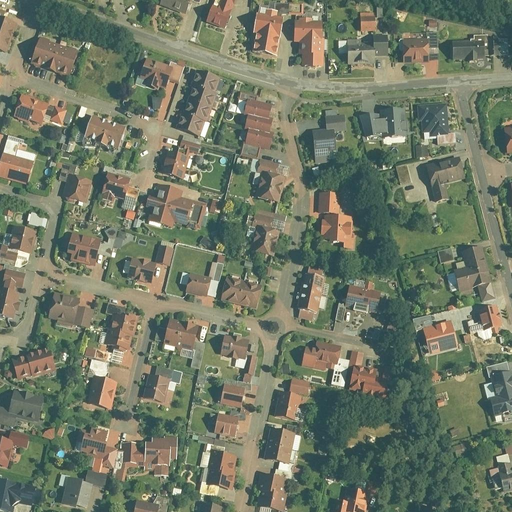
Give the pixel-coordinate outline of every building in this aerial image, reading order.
[(237,0),(215,0),(206,25),(226,32),(237,0)] [(253,54),(279,58),(285,18),(259,14),(253,54)] [(363,32),(377,31),(376,16),(362,17),(363,32)] [(304,68),(325,68),(326,39),(323,39),(324,23),(315,23),(315,19),(301,19),(301,22),(296,22),(296,43),(301,43),(300,56),(304,56),(304,68)] [(18,26),(0,20),(0,54),(7,57),(18,26)] [(430,40),(431,61),(441,60),(440,33),(430,33),(430,40)] [(376,40),(377,56),(390,56),(389,34),(376,35),(376,40)] [(486,42),(486,57),(491,57),(490,39),(490,36),(475,37),(475,42),(486,42)] [(81,53),(39,38),(29,65),(72,80),(81,53)] [(490,39),(491,57),(510,56),(509,38),(490,39)] [(351,65),(377,64),(377,56),(376,40),(350,41),(351,65)] [(404,41),(405,64),(431,63),(431,61),(430,40),(404,41)] [(455,43),(456,60),(486,59),(486,57),(486,42),(475,42),(455,43)] [(172,69),(143,58),(135,83),(163,94),(172,69)] [(221,81),(197,73),(177,132),(202,140),(221,81)] [(49,108),(22,99),(14,120),(41,130),(49,108)] [(249,132),(245,145),(273,152),(277,136),(273,135),(276,123),(271,122),(274,110),(251,104),(247,117),(250,118),(246,131),(249,132)] [(448,105),(419,107),(420,121),(424,121),(425,134),(432,133),(432,137),(450,135),(448,105)] [(49,122),(68,128),(72,114),(54,108),(49,122)] [(407,110),(382,112),(382,116),(384,136),(384,140),(409,138),(407,110)] [(347,131),(346,116),(328,118),(329,132),(336,132),(347,131)] [(384,136),(382,116),(362,117),(367,137),(384,136)] [(127,131),(91,119),(83,143),(119,155),(127,131)] [(329,132),(314,134),(316,150),(330,149),(330,152),(338,151),(336,132),(329,132)] [(202,143),(184,138),(180,150),(198,155),(202,143)] [(429,146),(419,147),(420,158),(430,157),(429,146)] [(188,160),(164,154),(158,176),(182,182),(188,160)] [(33,167),(2,156),(0,162),(0,179),(26,189),(33,167)] [(262,174),(256,199),(280,204),(286,178),(279,176),(281,165),(261,160),(258,173),(262,174)] [(462,161),(429,170),(434,188),(446,185),(467,179),(462,161)] [(409,165),(398,168),(403,185),(414,182),(409,165)] [(107,173),(99,201),(111,205),(113,199),(123,202),(127,188),(130,179),(107,173)] [(94,183),(69,175),(61,200),(86,209),(94,183)] [(450,201),(446,185),(434,188),(438,204),(450,201)] [(182,194),(158,187),(155,200),(149,198),(146,209),(151,211),(147,224),(174,231),(175,225),(200,232),(207,207),(180,200),(182,194)] [(140,192),(127,188),(121,210),(128,212),(134,214),(140,192)] [(339,196),(320,195),(319,218),(325,218),(324,242),(330,242),(330,244),(344,245),(344,243),(350,243),(351,219),(337,218),(339,196)] [(223,204),(213,201),(209,215),(220,218),(223,204)] [(136,215),(128,212),(125,220),(134,223),(136,215)] [(258,230),(253,254),(276,259),(282,232),(273,230),(275,219),(255,215),(252,229),(258,230)] [(42,229),(43,218),(28,216),(27,227),(42,229)] [(38,231),(14,225),(6,256),(31,263),(38,231)] [(74,233),(68,254),(75,257),(74,262),(96,269),(104,241),(74,233)] [(161,246),(157,260),(172,264),(176,250),(161,246)] [(456,274),(461,292),(480,287),(494,284),(484,248),(465,253),(469,271),(456,274)] [(454,249),(440,253),(443,265),(457,261),(454,249)] [(133,258),(128,279),(152,284),(157,264),(133,258)] [(23,278),(0,272),(0,320),(12,324),(23,278)] [(193,273),(188,293),(208,298),(213,279),(193,273)] [(323,278),(305,276),(300,314),(317,317),(323,278)] [(228,279),(223,302),(258,310),(264,288),(228,279)] [(350,289),(346,312),(340,309),(337,324),(353,327),(356,315),(369,318),(369,314),(383,316),(386,300),(380,299),(381,295),(373,293),(375,285),(365,283),(363,291),(350,289)] [(480,287),(484,302),(498,298),(494,284),(480,287)] [(93,308),(53,296),(45,322),(85,335),(93,308)] [(498,306),(480,311),(484,324),(485,330),(486,331),(494,329),(499,328),(504,327),(498,306)] [(137,319),(113,314),(106,349),(129,354),(137,319)] [(171,320),(165,345),(194,353),(200,327),(171,320)] [(459,344),(474,340),(472,334),(471,327),(469,321),(454,325),(459,344)] [(450,324),(424,331),(430,356),(457,349),(450,324)] [(471,327),(472,334),(485,330),(484,324),(471,327)] [(374,330),(373,334),(365,333),(364,340),(385,344),(387,333),(374,330)] [(213,331),(209,346),(219,349),(223,334),(213,331)] [(226,336),(222,356),(247,361),(251,342),(226,336)] [(316,353),(306,351),(302,368),(313,370),(315,365),(327,367),(326,371),(335,372),(340,349),(318,345),(316,353)] [(28,362),(13,366),(19,385),(47,376),(46,371),(57,368),(51,351),(27,358),(28,362)] [(350,354),(347,372),(352,373),(349,393),(362,395),(361,400),(386,404),(391,373),(384,372),(382,382),(373,381),(374,373),(361,371),(363,356),(350,354)] [(258,359),(250,357),(246,375),(255,377),(258,359)] [(507,364),(489,369),(491,377),(497,399),(491,400),(495,418),(501,416),(503,425),(511,422),(511,374),(510,375),(507,364)] [(443,379),(456,376),(454,368),(441,371),(443,379)] [(150,376),(144,399),(165,405),(171,381),(150,376)] [(118,383),(94,377),(87,408),(111,413),(118,383)] [(290,380),(287,392),(305,397),(308,384),(290,380)] [(227,385),(222,404),(242,409),(247,390),(227,385)] [(0,405),(0,421),(17,425),(18,419),(40,425),(47,399),(12,391),(8,408),(0,405)] [(302,397),(281,392),(274,423),(295,428),(302,397)] [(220,415),(215,434),(237,439),(242,421),(220,415)] [(45,430),(42,438),(50,441),(53,434),(45,430)] [(293,435),(271,432),(266,464),(288,467),(293,435)] [(84,435),(80,453),(104,459),(103,467),(113,469),(118,450),(108,448),(110,441),(84,435)] [(125,445),(126,467),(146,467),(146,471),(157,471),(157,478),(172,477),(172,462),(180,462),(179,436),(164,436),(164,439),(154,439),(154,445),(146,445),(146,451),(141,451),(141,445),(125,445)] [(30,442),(10,437),(9,442),(0,439),(0,467),(9,469),(14,446),(28,450),(30,442)] [(472,442),(457,446),(459,455),(474,451),(472,442)] [(214,453),(207,486),(233,491),(239,459),(214,453)] [(511,464),(510,455),(497,458),(500,468),(511,464)] [(506,494),(511,492),(511,464),(500,468),(506,494)] [(281,511),(286,482),(264,478),(259,511),(265,511),(281,511)] [(0,479),(0,511),(4,511),(14,511),(17,503),(34,507),(38,488),(0,479)] [(70,480),(63,505),(87,511),(94,486),(70,480)] [(368,511),(372,495),(349,490),(344,511),(368,511)] [(139,501),(136,511),(159,511),(161,507),(139,501)]
